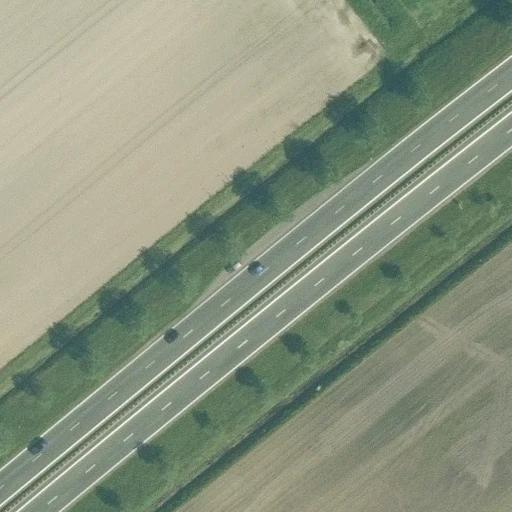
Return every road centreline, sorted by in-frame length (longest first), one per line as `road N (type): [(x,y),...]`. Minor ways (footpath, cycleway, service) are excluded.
road 1 (trunk): [(511,72),(0,488)]
road 2 (trunk): [(40,511),(511,130)]
